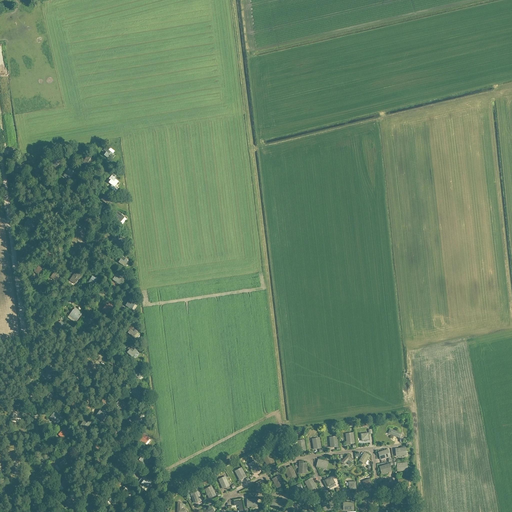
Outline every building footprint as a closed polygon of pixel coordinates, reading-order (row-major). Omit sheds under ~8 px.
[(110,148),(108,150),(105,148),(103,150),(105,152),(106,152),(104,156),(110,160),(114,154),(115,152),(110,148)] [(87,157),(82,164),(87,168),(92,161),(90,159),(91,158),(88,156),(87,157)] [(50,164),(56,168),(61,161),(55,157),(50,164)] [(19,164),(15,171),(20,175),(25,167),(19,164)] [(31,175),(37,179),(42,173),(37,168),(31,175)] [(70,179),(74,173),(76,175),(77,173),(75,172),(70,168),(64,175),(70,179)] [(107,182),(114,187),(118,182),(114,179),(115,178),(112,176),(107,182)] [(101,200),(108,206),(113,199),(106,194),(101,200)] [(124,217),(117,211),(112,216),(120,223),(122,225),(127,219),(124,217)] [(24,225),(29,229),(32,231),(35,227),(32,225),(34,222),(29,218),(24,225)] [(113,235),(110,239),(114,241),(113,243),(116,246),(120,241),(113,235)] [(33,245),(30,243),(26,248),(31,251),(37,245),(35,243),(33,245)] [(124,267),(128,261),(121,256),(117,262),(124,267)] [(40,265),(39,266),(34,271),(39,276),(45,269),(40,265)] [(50,278),(56,282),(61,274),(56,270),(50,278)] [(70,280),(75,284),(80,277),(75,273),(70,280)] [(122,279),(115,273),(112,277),(114,278),(113,280),(118,284),(122,279)] [(94,286),(98,281),(100,282),(101,280),(96,277),(95,279),(92,277),(89,282),(94,286)] [(39,283),(33,290),(38,294),(44,288),(39,283)] [(129,297),(128,299),(124,305),(131,310),(135,304),(131,302),(132,299),(129,297)] [(107,303),(102,310),(108,314),(113,306),(107,303)] [(69,315),(75,319),(77,321),(82,314),(74,308),(69,315)] [(39,314),(40,315),(37,321),(42,324),(49,315),(46,313),(45,315),(40,312),(39,314)] [(90,314),(85,321),(90,325),(95,318),(90,314)] [(53,327),(58,331),(64,324),(59,320),(53,327)] [(132,328),(128,333),(133,338),(137,333),(138,332),(137,332),(132,328)] [(129,351),(127,353),(132,358),(137,353),(130,347),(127,350),(129,351)] [(55,374),(51,369),(44,374),(49,379),(55,374)] [(136,369),(134,371),(136,372),(134,375),(139,379),(143,374),(136,369)] [(135,398),(140,393),(133,387),(127,395),(129,397),(131,395),(135,398)] [(50,397),(49,399),(54,403),(58,398),(51,392),(48,396),(50,397)] [(125,404),(126,402),(124,400),(122,402),(118,399),(114,404),(121,409),(125,404)] [(107,417),(109,415),(102,409),(96,416),(103,421),(107,416),(107,417)] [(49,418),(55,423),(57,425),(62,419),(59,417),(60,416),(55,412),(49,418)] [(133,427),(137,421),(139,418),(139,417),(137,415),(134,419),(130,416),(126,421),(133,427)] [(85,420),(79,427),(85,431),(90,424),(85,420)] [(66,432),(63,429),(59,435),(64,439),(69,433),(67,431),(66,432)] [(390,429),(388,434),(400,438),(402,434),(390,429)] [(149,439),(142,434),(142,433),(141,434),(136,441),(139,444),(141,441),(145,444),(149,439)] [(361,434),(362,441),(369,440),(368,433),(361,434)] [(353,435),(346,436),(347,444),(354,443),(353,435)] [(330,440),(331,448),(338,447),(337,439),(330,440)] [(320,440),(313,442),(314,449),(321,448),(320,440)] [(304,442),(297,444),(298,451),(306,450),(304,442)] [(403,448),(396,449),(397,456),(404,456),(403,448)] [(278,453),(282,459),(288,455),(284,449),(278,453)] [(388,450),(380,452),(383,459),(390,457),(388,450)] [(365,464),(370,456),(364,453),(360,461),(365,464)] [(142,467),(144,465),(148,459),(141,454),(139,458),(140,459),(139,461),(138,461),(136,463),(142,467)] [(341,462),(344,465),(347,463),(349,465),(354,461),(348,455),(341,462)] [(270,456),(264,459),(268,466),(274,462),(270,456)] [(68,466),(66,463),(67,463),(65,460),(64,460),(63,459),(61,460),(62,461),(57,465),(61,471),(68,466)] [(324,469),(326,462),(319,460),(317,467),(324,469)] [(18,470),(16,461),(10,463),(12,471),(18,470)] [(250,466),(254,473),(260,470),(257,463),(250,466)] [(391,471),(389,464),(382,467),(384,474),(391,471)] [(291,467),(285,470),(288,477),(295,474),(291,467)] [(242,470),(236,473),(240,480),(246,477),(242,470)] [(71,484),(68,479),(68,478),(66,475),(63,478),(65,480),(60,484),(64,489),(71,484)] [(279,476),(273,480),(276,487),(283,483),(279,476)] [(143,477),(138,483),(141,485),(140,487),(142,488),(144,486),(147,488),(151,483),(143,477)] [(325,481),(328,487),(335,484),(332,477),(325,481)] [(226,479),(220,482),(223,489),(229,486),(226,479)] [(309,489),(315,486),(311,479),(305,483),(309,489)] [(370,479),(363,482),(366,489),(373,486),(370,479)] [(267,484),(265,485),(263,482),(256,485),(259,491),(266,488),(266,487),(268,486),(267,484)] [(391,489),(390,482),(382,483),(384,490),(391,489)] [(128,483),(122,490),(128,496),(133,491),(128,486),(130,485),(128,483)] [(294,487),(297,494),(304,491),(301,484),(294,487)] [(212,488),(206,492),(209,498),(216,495),(212,488)] [(109,501),(113,505),(117,500),(111,494),(108,497),(105,500),(107,502),(109,501)] [(198,494),(192,496),(194,503),(201,501),(198,494)] [(393,503),(392,496),(384,497),(385,504),(393,503)] [(75,504),(73,501),(72,502),(70,499),(64,502),(67,508),(75,504)] [(373,505),(371,499),(363,501),(366,508),(373,505)] [(243,511),(242,501),(234,502),(234,506),(238,505),(240,511),(243,511)] [(178,503),(177,511),(185,511),(186,510),(182,510),(182,503),(178,503)]
